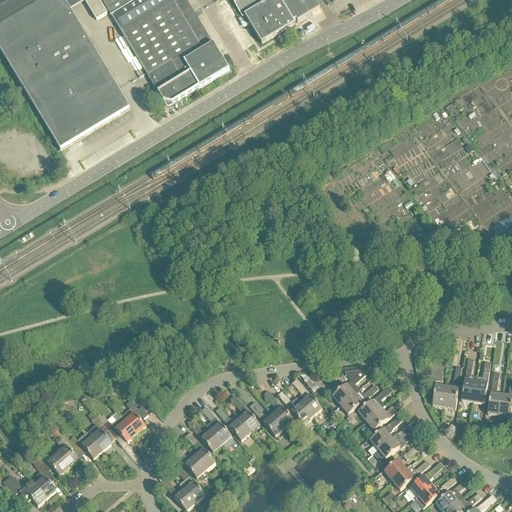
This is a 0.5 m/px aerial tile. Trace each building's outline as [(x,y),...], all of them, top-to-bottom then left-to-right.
[(78,53),(90,46),(62,0),(0,0),(0,51),(61,153),(130,112),(95,54),(83,61),(78,53)] [(83,0),(84,1),(84,0),(86,0),(88,1),(85,3),(97,22),(108,16),(98,0),(101,0),(164,105),(165,105),(173,107),(230,73),(214,47),(213,47),(184,0),(174,0),(172,1),(171,0),(83,0)] [(230,0),(242,20),(239,22),(242,27),(247,28),(250,26),(262,47),(320,11),(313,0),(230,0)] [(95,54),(90,46),(78,53),(83,61),(95,54)] [(466,377),(472,378),(474,363),(468,362),(466,377)] [(477,380),(473,406),(485,408),(491,366),(485,365),(483,381),(477,380)] [(433,410),(444,411),(448,390),(442,389),(445,368),(433,367),(431,382),(433,382),(432,387),(433,388),(436,389),(433,410)] [(454,385),(460,386),(462,371),(456,370),(454,385)] [(333,400),(341,409),(360,393),(356,388),(367,378),(362,372),(344,376),(351,384),(333,400)] [(488,418),(500,419),(503,398),(497,397),(500,376),(494,375),(488,418)] [(472,378),(466,377),(462,404),(473,406),(477,380),(471,379),(472,378)] [(503,398),(500,419),(511,421),(511,414),(511,378),(508,399),(503,398)] [(292,386),(302,398),(307,394),(297,382),(292,386)] [(360,393),(341,409),(349,418),(379,393),(375,388),(364,398),(360,393)] [(359,416),(367,425),(383,411),(386,409),(381,404),(393,395),(389,390),(359,416)] [(448,390),(444,411),(456,413),(459,392),(448,390)] [(264,398),(274,409),(279,406),(269,394),(264,398)] [(313,421),(301,406),(297,402),(292,406),(283,394),(278,398),(304,429),(313,421)] [(311,398),(301,406),(313,421),(323,413),(311,398)] [(244,419),(239,423),(251,437),(260,429),(235,399),(230,402),(244,419)] [(131,412),(121,420),(137,439),(147,431),(138,421),(141,419),(144,422),(149,418),(142,410),(139,413),(132,404),(127,408),(131,412)] [(383,411),(367,425),(375,434),(405,409),(401,404),(393,411),(392,410),(387,415),(383,411)] [(285,432),(273,418),(271,415),(266,419),(255,406),(250,410),(276,440),(285,432)] [(207,430),(211,435),(211,434),(223,448),(232,441),(207,410),(202,414),(212,425),(207,430)] [(283,410),(273,418),(285,432),(294,424),(283,410)] [(251,437),(239,423),(234,427),(221,411),(216,414),(242,445),(251,437)] [(370,444),(378,453),(392,441),(389,437),(394,433),(393,432),(404,423),(401,418),(370,444)] [(100,422),(100,423),(111,435),(110,436),(116,443),(121,439),(128,447),(137,439),(121,420),(113,427),(111,427),(108,423),(108,424),(104,419),(100,422)] [(97,429),(87,437),(91,441),(103,455),(113,447),(112,446),(106,439),(110,436),(111,435),(100,423),(100,422),(98,420),(93,424),(97,429)] [(211,434),(211,435),(206,439),(192,422),(188,426),(214,456),(223,448),(211,434)] [(58,431),(53,436),(58,442),(59,441),(63,437),(58,431)] [(392,441),(378,453),(386,463),(400,451),(401,452),(402,452),(406,448),(406,447),(405,446),(417,437),(413,432),(402,442),(397,437),(392,441)] [(74,440),(70,444),(79,454),(83,459),(87,455),(94,463),(103,455),(91,441),(87,437),(87,436),(78,444),(74,440)] [(191,436),(186,440),(197,453),(197,454),(199,457),(195,460),(207,474),(216,466),(191,436)] [(41,456),(36,460),(37,462),(49,475),(53,472),(60,479),(79,464),(78,463),(74,458),(79,454),(70,444),(64,437),(63,437),(59,441),(67,450),(51,463),(48,465),(45,461),(41,456)] [(207,474),(195,460),(190,464),(183,456),(176,448),(172,452),(197,482),(198,481),(202,484),(210,478),(207,474)] [(404,459),(407,464),(419,454),(415,449),(404,459)] [(40,484),(36,488),(48,502),(57,494),(50,486),(55,482),(49,475),(37,462),(33,466),(40,475),(36,479),(40,484)] [(385,475),(393,484),(407,473),(407,472),(399,463),(385,475)] [(407,473),(393,484),(401,494),(431,468),(427,464),(416,473),(411,468),(407,472),(407,473)] [(411,491),(418,500),(432,488),(429,484),(434,480),(433,480),(445,470),(441,466),(411,491)] [(180,488),(184,493),(185,493),(197,507),(206,499),(180,469),(176,473),(185,484),(180,488)] [(12,479),(3,487),(15,500),(18,496),(27,506),(32,502),(38,510),(48,502),(36,488),(32,484),(25,490),(28,494),(26,496),(12,479)] [(432,488),(418,500),(415,503),(423,511),(457,484),(453,480),(441,490),(442,491),(437,494),(432,488)] [(162,485),(171,496),(176,493),(166,481),(162,485)] [(467,482),(436,507),(440,511),(449,511),(463,501),(459,496),(470,486),(467,482)] [(185,493),(184,493),(175,501),(184,511),(190,511),(197,507),(185,493)] [(463,501),(449,511),(468,511),(482,501),(479,496),(467,505),(463,501)] [(475,511),(484,511),(496,502),(492,498),(475,511)]
